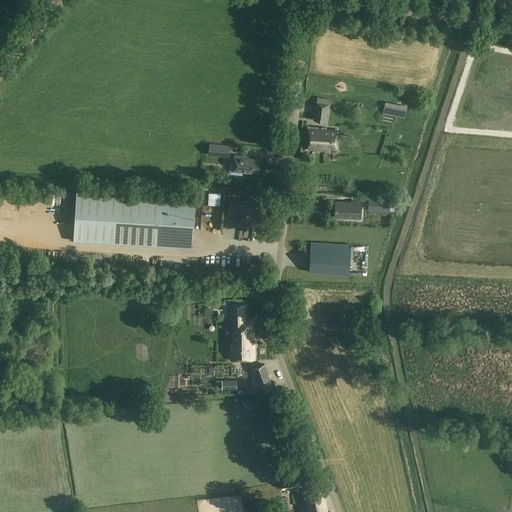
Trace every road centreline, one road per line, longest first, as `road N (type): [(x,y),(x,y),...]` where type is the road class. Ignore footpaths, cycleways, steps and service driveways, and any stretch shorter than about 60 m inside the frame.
road 1 (unclassified): [(339,511),(286,375),(276,308),(305,0)]
road 2 (unclassified): [(511,29),(341,0)]
